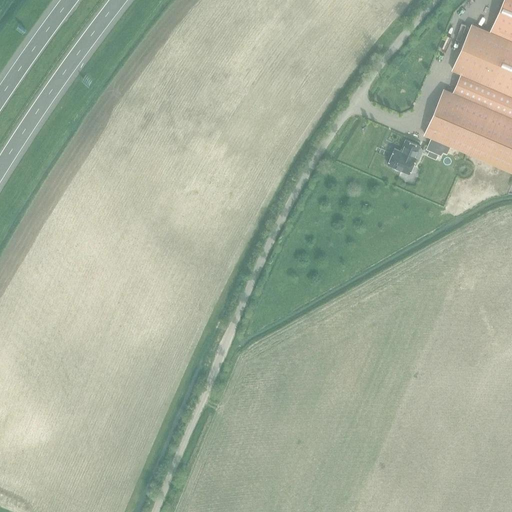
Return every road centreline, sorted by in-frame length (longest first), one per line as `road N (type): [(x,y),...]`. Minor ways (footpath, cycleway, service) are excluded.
road 1 (unclassified): [(152,511),(293,193),(373,72),(435,0)]
road 2 (motorway): [(0,171),(120,0)]
road 3 (motorway): [(72,0),(0,102)]
